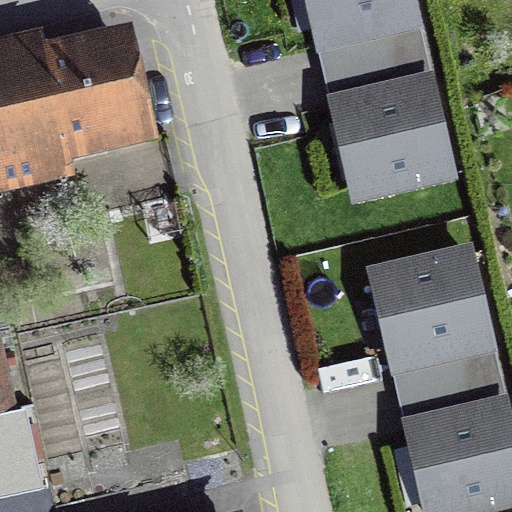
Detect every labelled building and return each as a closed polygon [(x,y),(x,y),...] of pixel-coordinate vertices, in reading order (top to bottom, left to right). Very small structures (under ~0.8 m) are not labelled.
[(419,21),(413,0),(307,0),(320,48),(419,21)] [(0,181),(156,132),(120,18),(0,55),(0,181)] [(449,170),(426,87),(327,113),(349,197),(449,170)] [(490,344),(468,260),(368,287),(391,370),(490,344)] [(0,341),(0,413),(15,410),(0,341)] [(464,511),(511,499),(511,431),(507,411),(407,438),(427,511),(464,511)]
